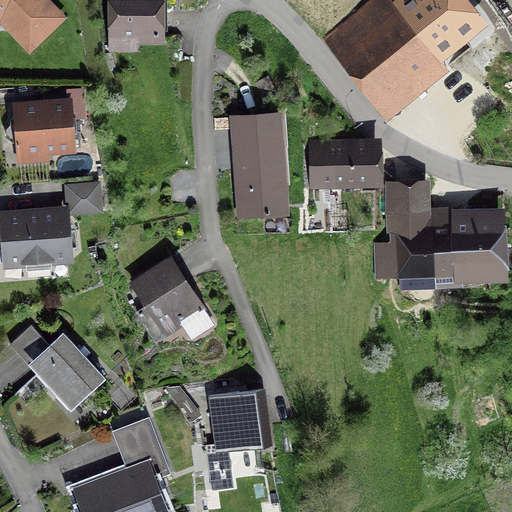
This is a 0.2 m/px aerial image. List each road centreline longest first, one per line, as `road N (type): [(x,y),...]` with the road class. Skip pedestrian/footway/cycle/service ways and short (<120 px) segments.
road 1 (residential): [(220,0),(204,27),(210,220),(281,408)]
road 2 (unclassified): [(254,0),(292,27),(374,124),(405,147),(465,175),(511,179)]
